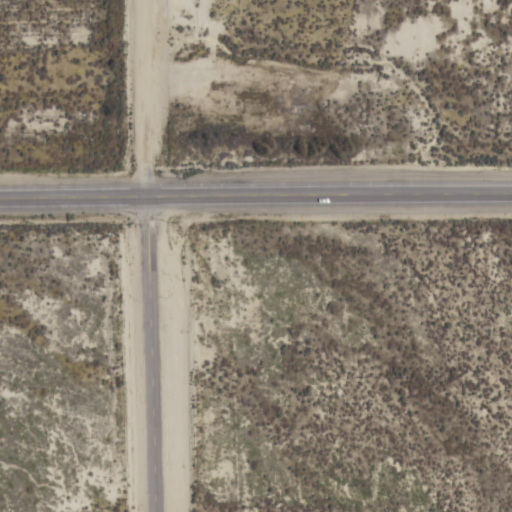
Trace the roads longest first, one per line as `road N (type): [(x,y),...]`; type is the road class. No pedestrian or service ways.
road 1 (trunk): [(511,198),(152,201)]
road 2 (tertiary): [(152,201),(155,511)]
road 3 (residential): [(148,0),(152,201)]
road 4 (trunk): [(152,201),(0,202)]
